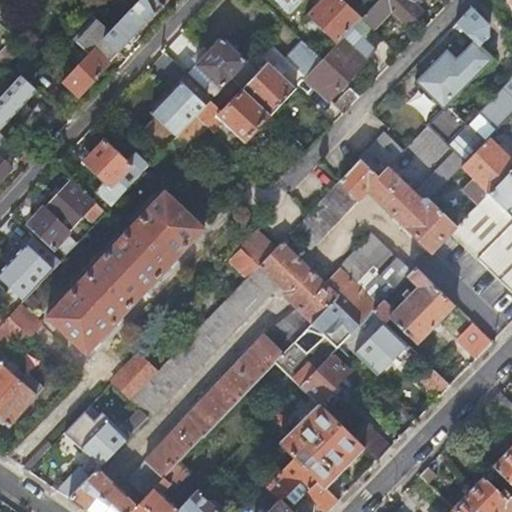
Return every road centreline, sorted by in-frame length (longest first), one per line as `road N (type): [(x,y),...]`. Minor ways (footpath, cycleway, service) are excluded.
road 1 (unknown): [(48,508),(359,224),(404,254)]
road 2 (residential): [(194,0),(0,209)]
road 3 (residential): [(511,351),(354,511)]
road 4 (unknown): [(0,475),(82,386),(80,371),(55,355)]
